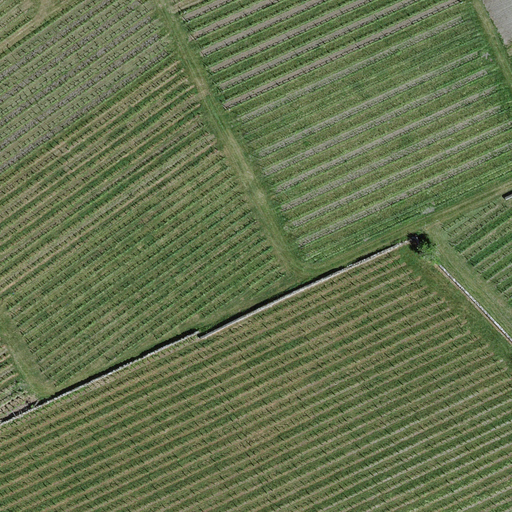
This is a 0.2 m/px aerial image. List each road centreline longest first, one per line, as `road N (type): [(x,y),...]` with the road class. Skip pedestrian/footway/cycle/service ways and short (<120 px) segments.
road 1 (track): [(0,417),(511,182)]
road 2 (track): [(416,225),(511,325)]
